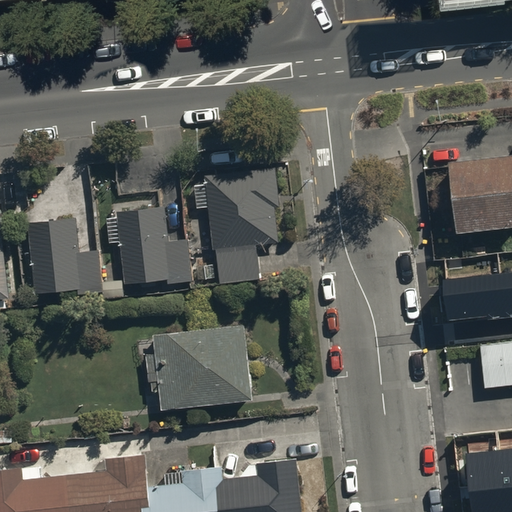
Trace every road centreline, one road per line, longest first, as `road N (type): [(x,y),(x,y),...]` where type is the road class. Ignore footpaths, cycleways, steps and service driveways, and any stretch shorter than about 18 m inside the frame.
road 1 (residential): [(396,511),(374,320),(342,232),(326,109),(335,63)]
road 2 (tertiary): [(0,102),(335,63)]
road 3 (tertiary): [(335,63),(511,44)]
